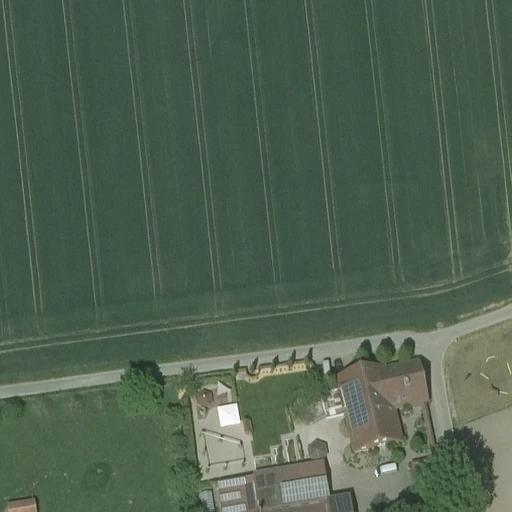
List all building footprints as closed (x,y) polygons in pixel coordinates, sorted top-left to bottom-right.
[(383,374),(338,384),(355,455),(399,445),(392,413),(426,405),(418,368),(383,376),(383,374)] [(316,447),(308,453),(309,462),(319,465),(326,460),(324,451),(316,447)] [(321,471),(253,482),(253,483),(218,489),(221,511),(349,511),(348,503),(327,507),(321,471)] [(441,488),(427,491),(431,510),(444,507),(441,488)] [(32,511),(30,503),(3,508),(3,511),(32,511)]
